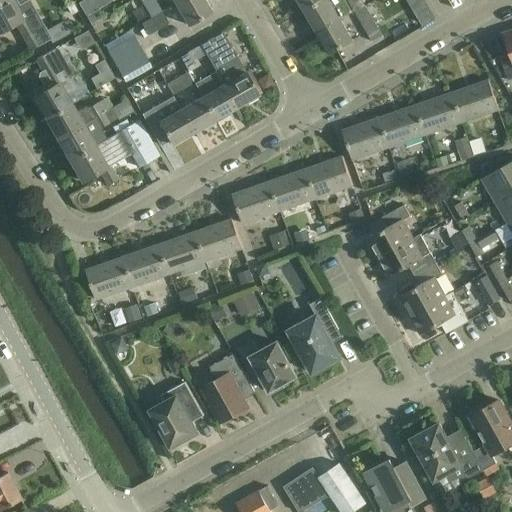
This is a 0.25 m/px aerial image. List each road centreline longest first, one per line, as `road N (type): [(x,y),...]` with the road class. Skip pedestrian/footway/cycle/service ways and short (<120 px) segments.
road 1 (residential): [(116,511),(356,388),(398,400),(421,386)]
road 2 (unclassified): [(87,232),(110,228),(313,113)]
road 3 (unclassified): [(313,113),(510,0)]
road 4 (residential): [(111,511),(0,323)]
road 5 (residential): [(335,237),(421,386)]
road 6 (residential): [(87,232),(66,220),(0,115)]
road 7 (unclassified): [(313,113),(246,0)]
